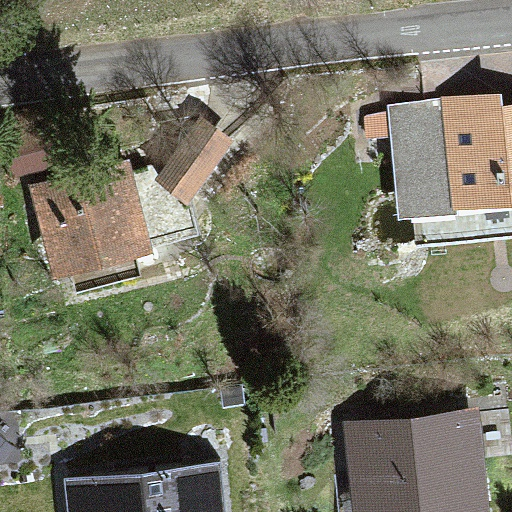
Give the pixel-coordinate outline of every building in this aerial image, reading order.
[(450,149),(456,198),(511,192),(511,110),(422,120),(425,152),(450,149)] [(223,142),(197,122),(159,173),(185,193),(223,142)] [(186,194),(185,193),(159,173),(153,163),(43,191),(59,255),(68,253),(76,283),(137,268),(129,237),(194,221),(186,194)] [(390,511),(477,502),(468,415),(354,428),(363,511),(390,511)] [(224,511),(219,458),(52,476),(56,511),(224,511)]
